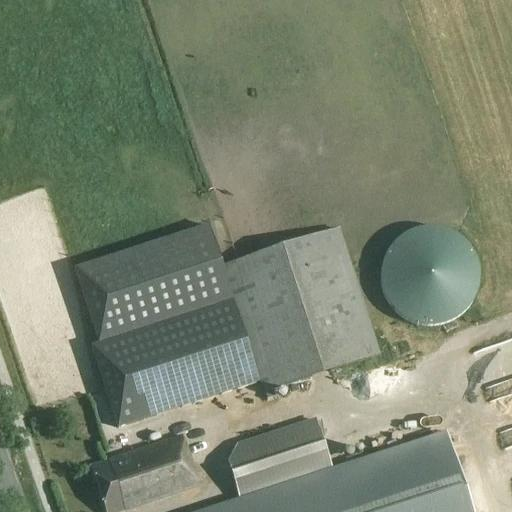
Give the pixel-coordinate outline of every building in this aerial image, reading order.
[(117,430),(259,385),(222,268),(208,226),(74,271),(98,348),(91,351),(117,430)] [(378,272),(378,286),(382,300),(390,313),(401,322),(414,328),(429,330),(443,328),(456,322),(468,312),(475,300),(479,286),(479,272),(475,258),(467,245),(456,236),(443,230),(428,228),(414,230),(401,236),(390,246),(382,258),(378,272)] [(339,230),(222,268),(259,385),(263,395),(380,357),(339,230)] [(485,363),(508,362),(506,341),(483,343),(485,363)] [(405,385),(407,396),(423,393),(421,382),(405,385)] [(378,391),(359,394),(361,413),(381,410),(378,391)] [(499,391),(405,420),(412,444),(507,415),(499,391)] [(239,507),(337,477),(333,465),(319,419),(235,446),(227,464),(239,507)] [(105,511),(118,511),(198,486),(183,438),(91,467),(105,511)] [(337,477),(239,507),(223,511),(475,511),(453,440),(337,477)]
